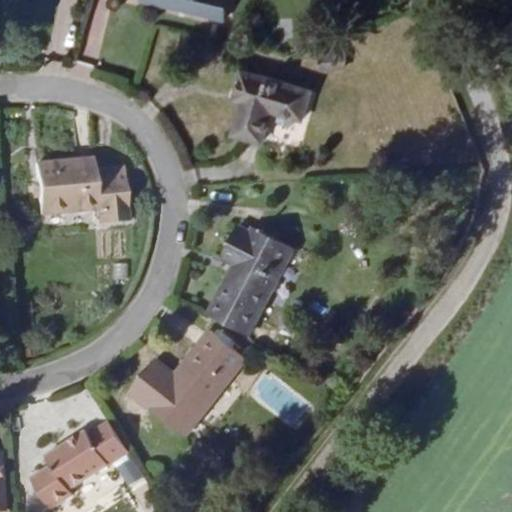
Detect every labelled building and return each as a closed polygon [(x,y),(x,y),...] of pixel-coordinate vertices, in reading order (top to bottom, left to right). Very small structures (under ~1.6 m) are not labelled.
[(146,0),(224,18),(227,0),(146,0)] [(312,92),(242,71),(233,98),(245,102),(234,135),(262,143),(272,110),(304,119),(312,92)] [(94,172),(93,159),(35,165),(40,215),(97,209),(99,225),(129,222),(125,176),(123,176),(122,169),(94,172)] [(237,265),(210,317),(248,337),(294,248),(256,228),(252,235),(238,228),(223,258),(237,265)] [(156,360),(130,392),(186,436),(247,359),(212,331),(176,376),(156,360)] [(53,466),(32,479),(51,510),(73,496),(70,490),(129,452),(110,423),(90,436),(87,431),(47,457),(53,466)] [(136,456),(118,460),(124,483),(142,479),(136,456)]
